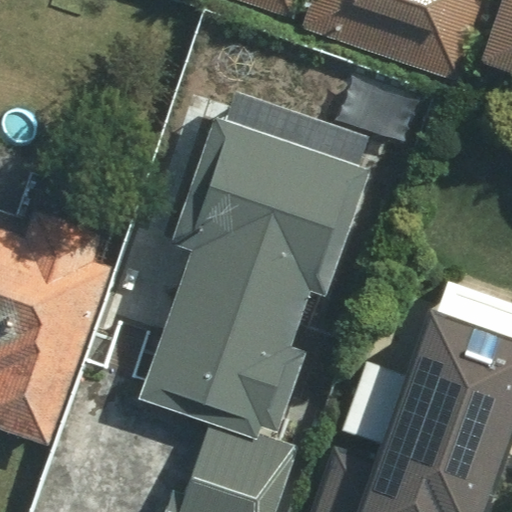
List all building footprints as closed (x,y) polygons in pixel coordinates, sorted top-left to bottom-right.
[(286,0),(222,0),(280,19),(286,0)] [(467,0),(304,0),(294,31),(442,79),(467,0)] [(511,0),(486,0),(464,71),(511,85),(511,0)] [(279,511),(300,446),(266,435),(349,171),(199,124),(161,245),(182,252),(137,396),(201,415),(170,511),(279,511)] [(0,435),(35,447),(104,245),(20,217),(11,243),(0,239),(0,435)] [(511,355),(414,322),(368,455),(336,444),(312,511),(466,511),(511,380),(511,355)]
